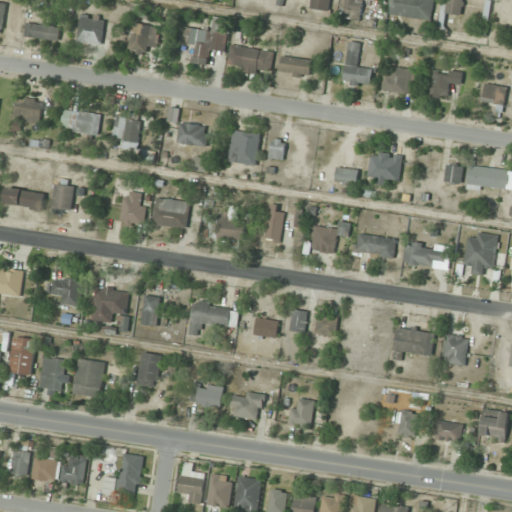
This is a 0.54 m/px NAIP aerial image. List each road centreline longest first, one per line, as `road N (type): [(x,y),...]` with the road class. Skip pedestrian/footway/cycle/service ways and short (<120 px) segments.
road 1 (residential): [(511,315),(0,236)]
road 2 (residential): [(511,144),(0,66)]
road 3 (tertiary): [(511,490),(0,415)]
